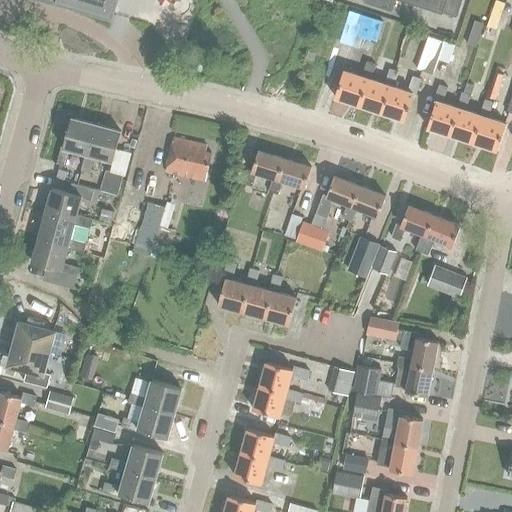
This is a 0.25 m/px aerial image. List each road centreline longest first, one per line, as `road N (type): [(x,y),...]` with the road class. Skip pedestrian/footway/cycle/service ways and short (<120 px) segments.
road 1 (residential): [(498,207),(481,193),(316,131),(41,69)]
road 2 (residential): [(447,511),(501,238),(498,207)]
road 3 (residential): [(193,511),(240,336),(297,350)]
road 4 (residential): [(0,218),(41,69)]
